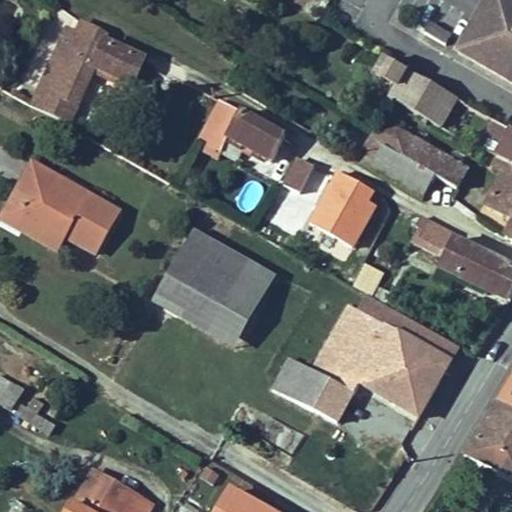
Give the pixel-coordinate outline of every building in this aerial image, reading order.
[(511,0),(501,0),(474,49),(487,57),(481,68),(511,84),(511,0)] [(76,105),(94,67),(134,85),(144,60),(105,43),(98,32),(83,23),(80,29),(87,33),(72,62),(57,56),(41,89),(76,105)] [(423,37),(446,44),(450,31),(427,24),(423,37)] [(487,57),(474,49),(468,60),(481,68),(487,57)] [(389,99),(441,128),(457,100),(384,59),(376,74),(396,86),(389,99)] [(269,162),(284,137),(221,102),(200,143),(221,153),(227,139),(269,162)] [(409,162),(425,172),(436,154),(397,131),(380,135),(379,137),(376,144),(383,147),(409,162)] [(511,131),(496,159),(511,167),(511,131)] [(367,139),(376,144),(379,137),(372,133),(367,139)] [(355,160),(370,169),(383,147),(376,144),(367,139),(358,155),(355,160)] [(409,162),(383,147),(370,169),(397,184),(409,162)] [(456,189),(467,170),(436,154),(425,172),(433,176),(456,189)] [(32,155),(9,196),(25,206),(20,215),(47,230),(52,221),(65,228),(96,246),(120,204),(87,186),(84,193),(58,179),(62,172),(32,155)] [(511,167),(496,159),(491,167),(504,173),(485,208),(511,223),(511,221),(511,167)] [(312,168),(296,160),(296,161),(283,185),(297,193),(311,169),(312,168)] [(312,168),(311,169),(318,173),(328,179),(334,168),(323,161),(314,163),(312,168)] [(409,162),(397,184),(419,198),(433,176),(425,172),(409,162)] [(296,196),(304,200),(318,173),(311,169),(297,193),(296,196)] [(58,179),(84,193),(87,186),(62,172),(58,179)] [(301,239),(345,263),(382,196),(337,172),(301,239)] [(57,243),(65,228),(52,221),(47,230),(20,215),(25,206),(9,196),(1,211),(57,243)] [(295,215),(282,209),(271,229),(266,239),(279,246),(295,215)] [(452,236),(420,218),(415,227),(418,229),(415,237),(419,239),(415,246),(441,261),(437,269),(508,302),(511,294),(511,269),(450,240),(452,236)] [(511,221),(511,223),(503,236),(511,241),(511,221)] [(266,239),(271,229),(258,222),(252,231),(266,239)] [(196,228),(156,297),(209,327),(249,258),(196,228)] [(373,290),(384,297),(390,286),(378,279),(373,290)] [(356,301),(449,353),(455,342),(362,290),(356,301)] [(453,357),(449,353),(356,301),(348,297),(310,365),(352,387),(358,377),(417,410),(444,364),(448,366),(453,357)] [(336,416),(352,387),(310,365),(287,353),(272,383),(336,416)] [(511,371),(500,392),(511,396),(511,371)] [(0,380),(0,405),(50,435),(54,427),(36,416),(36,415),(16,403),(21,393),(0,380)] [(511,396),(500,392),(467,444),(511,464),(511,396)] [(289,442),(288,425),(270,425),(270,442),(289,442)] [(94,462),(63,511),(121,511),(137,487),(94,462)] [(264,511),(269,505),(228,480),(207,511),(264,511)] [(137,487),(121,511),(144,511),(153,498),(137,487)]
